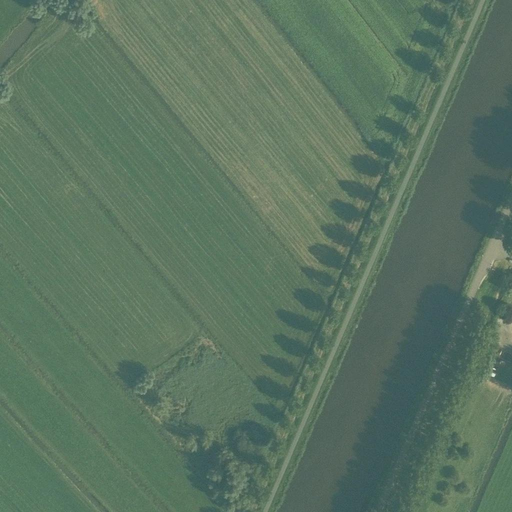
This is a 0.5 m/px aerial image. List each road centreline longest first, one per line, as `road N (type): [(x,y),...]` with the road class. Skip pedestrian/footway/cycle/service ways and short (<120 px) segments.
road 1 (unclassified): [(378,511),(511,196)]
road 2 (track): [(262,0),(385,157)]
road 3 (track): [(95,8),(81,16),(61,12),(42,43),(0,82)]
